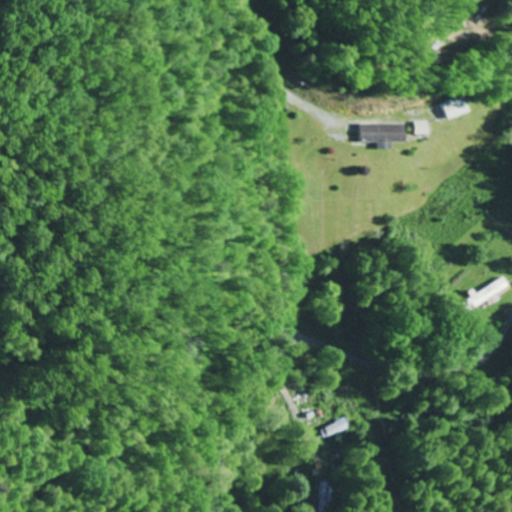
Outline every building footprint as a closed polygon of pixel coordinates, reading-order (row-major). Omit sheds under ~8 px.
[(438,105),(445,121),(470,111),(464,95),(438,105)] [(404,141),(404,122),(360,122),(360,141),(377,141),(377,148),(389,148),(389,141),(404,141)] [(460,301),(465,311),(508,287),(503,277),(460,301)] [(320,431),(325,440),(349,427),(343,418),(320,431)] [(316,511),(326,511),(327,511),(332,483),(320,481),(316,511)]
